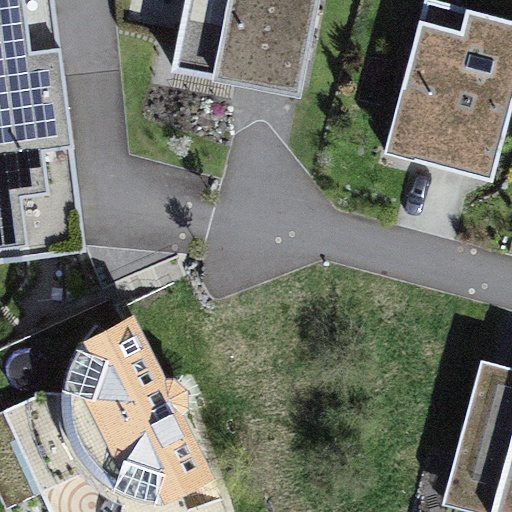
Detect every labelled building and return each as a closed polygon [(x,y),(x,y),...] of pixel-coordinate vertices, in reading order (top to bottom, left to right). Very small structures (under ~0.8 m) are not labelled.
[(0,0),(0,268),(88,256),(53,0),(0,0)] [(321,0),(186,0),(171,77),(301,104),(321,0)] [(511,115),(511,22),(426,1),(384,159),(492,189),(511,115)] [(165,511),(216,486),(183,418),(189,413),(188,395),(172,383),(165,383),(134,319),(83,349),(71,370),(64,394),(36,398),(0,415),(0,497),(7,511),(8,511),(87,477),(125,500),(165,511)] [(511,511),(511,373),(482,365),(444,508),(456,511),(511,511)]
